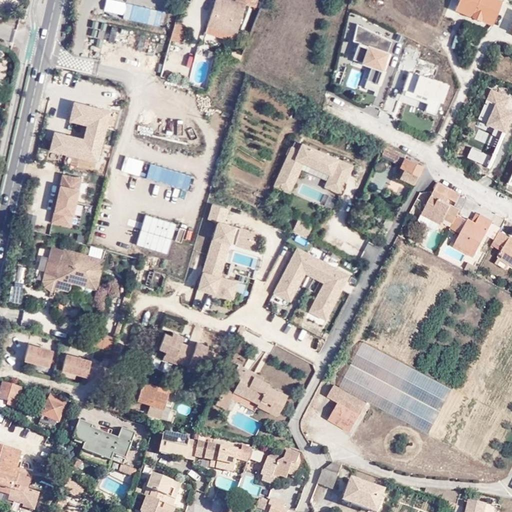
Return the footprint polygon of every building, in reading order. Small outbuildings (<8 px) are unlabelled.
[(216,0),(211,20),(238,29),(246,5),(231,0),(216,0)] [(504,2),(497,0),(480,0),(473,16),(494,25),(504,2)] [(118,1),(115,17),(159,24),(161,8),(118,1)] [(236,36),(238,29),(211,20),(208,27),(236,36)] [(96,38),(125,42),(127,26),(98,21),(96,38)] [(171,41),(182,44),(186,27),(177,23),(171,41)] [(391,41),(356,24),(351,42),(358,44),(352,62),(385,74),(391,54),(387,53),(391,41)] [(133,44),(147,47),(150,31),(136,28),(133,44)] [(185,44),(182,44),(171,41),(166,60),(180,63),(185,44)] [(61,71),(57,105),(70,108),(75,72),(61,71)] [(448,85),(407,71),(399,95),(425,104),(422,113),(438,117),(448,85)] [(510,96),(492,88),(479,119),(488,123),(486,127),(506,136),(511,123),(511,110),(505,108),(510,96)] [(171,113),(169,121),(186,124),(187,116),(171,113)] [(101,126),(75,119),(69,144),(96,150),(101,126)] [(141,159),(143,142),(129,140),(127,157),(141,159)] [(325,187),(342,194),(355,166),(301,142),(299,149),(292,146),(272,188),(291,196),(304,165),(330,176),(325,187)] [(400,150),(386,143),(383,150),(396,157),(400,150)] [(149,162),(179,170),(184,154),(154,146),(149,162)] [(416,185),(425,168),(408,157),(404,165),(408,167),(403,177),(416,185)] [(63,175),(52,223),(71,227),(81,179),(63,175)] [(446,197),(452,200),(458,203),(462,195),(440,184),(423,215),(443,225),(446,220),(454,223),(452,229),(462,235),(455,247),(476,258),(487,236),(493,224),(494,222),(483,215),(478,224),(459,216),(462,210),(450,203),(445,201),(446,197)] [(208,253),(229,259),(233,245),(258,253),(263,233),(224,223),(228,208),(212,204),(208,220),(218,223),(208,253)] [(296,218),(290,229),(304,236),(310,224),(296,218)] [(501,228),(493,224),(487,236),(495,241),(501,228)] [(414,233),(410,241),(420,246),(424,239),(414,233)] [(511,238),(499,258),(511,265),(511,238)] [(89,252),(100,255),(103,247),(92,244),(89,252)] [(310,289),(324,260),(297,247),(273,292),(292,302),(306,274),(309,275),(304,286),(310,289)] [(61,278),(74,282),(98,289),(104,263),(68,253),(61,278)] [(229,259),(208,253),(197,290),(234,301),(239,282),(224,277),(229,259)] [(324,260),(310,289),(315,291),(320,283),(324,284),(307,314),(327,324),(354,276),(324,260)] [(477,275),(479,271),(471,266),(468,271),(477,275)] [(71,292),(74,282),(61,278),(58,288),(71,292)] [(200,327),(197,337),(209,341),(212,331),(200,327)] [(97,344),(110,348),(114,336),(101,332),(97,344)] [(190,367),(199,370),(202,366),(208,369),(214,355),(207,351),(209,348),(199,344),(197,351),(181,345),(185,338),(172,334),(171,337),(165,335),(159,350),(165,353),(164,356),(175,360),(173,364),(188,370),(190,367)] [(339,386),(431,428),(452,383),(359,341),(339,386)] [(51,368),(55,352),(30,345),(26,360),(51,368)] [(65,353),(56,351),(50,375),(51,376),(49,383),(57,384),(65,353)] [(88,377),(92,362),(68,355),(64,371),(88,377)] [(175,360),(164,356),(162,360),(173,364),(175,360)] [(248,391),(246,395),(261,403),(260,405),(279,415),(287,397),(270,387),(271,385),(255,377),(256,374),(238,364),(233,374),(240,378),(237,385),(248,391)] [(145,382),(137,379),(131,398),(138,400),(139,399),(145,382)] [(172,391),(145,382),(139,399),(153,404),(166,408),(172,391)] [(10,401),(18,403),(19,403),(23,390),(6,384),(0,401),(9,404),(10,401)] [(366,401),(334,385),(332,384),(326,395),(337,401),(328,419),(350,430),(366,401)] [(235,389),(246,395),(248,391),(237,385),(235,389)] [(223,389),(219,398),(228,403),(232,393),(223,389)] [(70,401),(52,394),(44,415),(61,423),(70,401)] [(16,409),(18,403),(10,401),(9,404),(8,407),(16,409)] [(166,408),(153,404),(150,414),(163,418),(166,408)] [(93,422),(81,418),(70,442),(81,448),(78,454),(106,466),(109,459),(123,464),(135,432),(123,427),(118,439),(91,428),(93,422)] [(195,460),(196,457),(199,442),(195,441),(164,433),(160,452),(195,460)] [(203,443),(200,457),(204,458),(218,462),(217,469),(234,473),(237,460),(238,451),(203,443)] [(19,452),(0,447),(0,485),(22,491),(27,469),(15,465),(19,452)] [(241,461),(249,463),(253,450),(244,447),(243,452),(241,461)] [(260,464),(263,454),(255,451),(252,461),(260,464)] [(275,455),(269,458),(262,476),(264,477),(262,482),(273,486),(277,476),(291,481),(295,471),(297,472),(299,466),(297,465),(300,457),(290,453),(287,459),(275,455)] [(218,462),(204,458),(202,468),(210,470),(211,467),(217,469),(218,462)] [(42,471),(56,480),(62,471),(48,463),(42,471)] [(341,464),(337,463),(323,472),(317,486),(332,490),(341,464)] [(135,470),(123,465),(120,472),(133,477),(135,470)] [(31,470),(27,469),(22,491),(25,492),(31,470)] [(151,492),(149,499),(173,508),(176,499),(172,497),(173,492),(178,493),(182,484),(153,473),(147,491),(151,492)] [(82,492),(85,487),(69,477),(62,488),(78,497),(82,492)] [(376,511),(383,492),(351,481),(343,502),(372,511),(376,511)] [(94,492),(85,487),(82,492),(91,497),(94,492)] [(462,500),(465,491),(431,487),(428,494),(459,506),(462,500)] [(174,511),(176,508),(173,508),(149,499),(146,497),(141,511),(174,511)] [(262,500),(261,501),(262,502),(259,508),(266,511),(269,502),(262,500)] [(287,506),(270,500),(268,506),(272,507),(270,511),(287,511),(285,511),(287,506)] [(464,511),(468,501),(462,500),(459,506),(459,508),(458,510),(462,511),(464,511)] [(486,511),(487,505),(470,502),(467,511),(486,511)]
